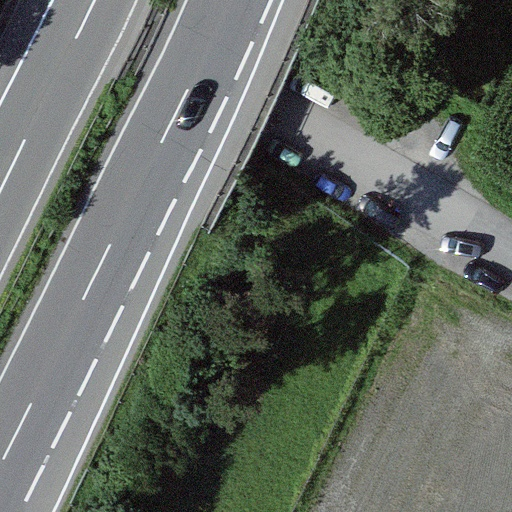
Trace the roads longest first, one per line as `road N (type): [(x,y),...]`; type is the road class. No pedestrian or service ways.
road 1 (motorway): [(0,485),(239,0)]
road 2 (unclassified): [(74,0),(511,245)]
road 3 (motorway): [(100,0),(0,209)]
